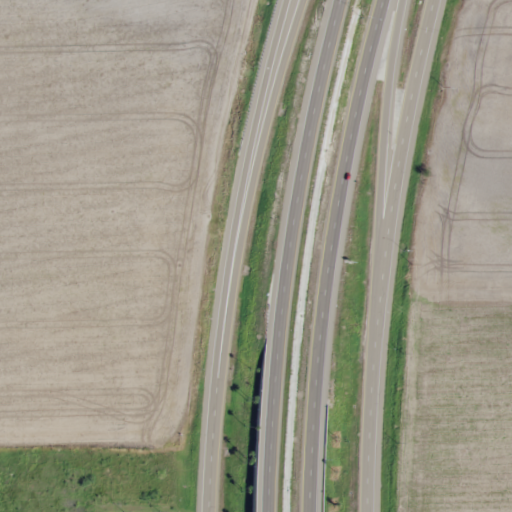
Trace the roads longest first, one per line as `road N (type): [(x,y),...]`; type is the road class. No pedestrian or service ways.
road 1 (motorway): [(344,0),(302,168),(271,405),(268,511)]
road 2 (secondary): [(288,0),(223,322),(207,511)]
road 3 (motorway): [(310,511),(327,274),(349,141),(385,0)]
road 4 (secondary): [(366,511),(376,331),(396,174),(431,0)]
road 5 (motorway): [(376,331),(378,179),(403,0)]
